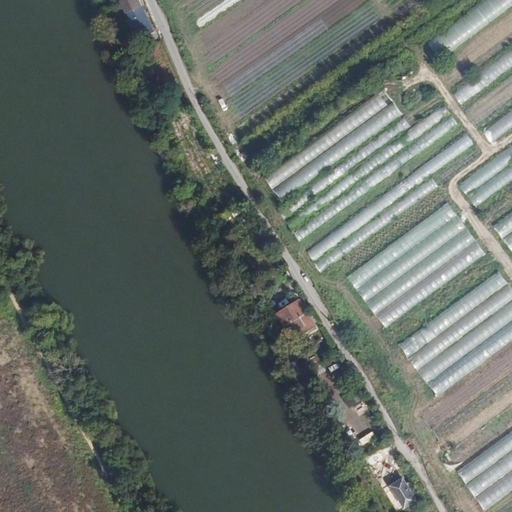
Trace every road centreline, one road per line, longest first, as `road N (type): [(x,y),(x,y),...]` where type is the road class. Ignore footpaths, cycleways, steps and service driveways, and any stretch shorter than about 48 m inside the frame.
road 1 (unclassified): [(150,0),(219,147),(439,511)]
road 2 (track): [(472,508),(412,429),(415,384),(345,290),(315,274),(295,243)]
road 3 (track): [(511,138),(451,187),(511,273)]
